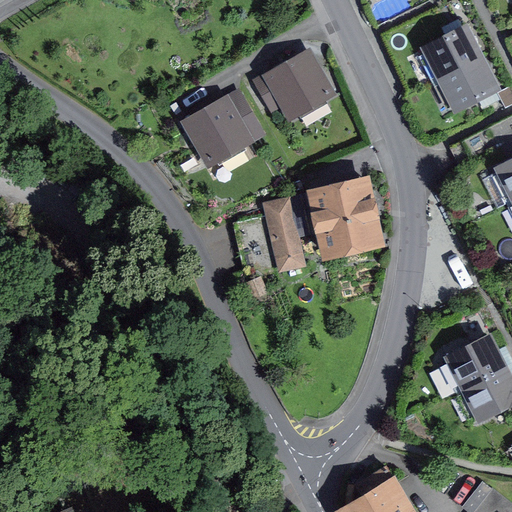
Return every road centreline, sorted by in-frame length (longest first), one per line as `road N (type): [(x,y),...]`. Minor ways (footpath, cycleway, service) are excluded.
road 1 (residential): [(301,470),(352,432),(384,382),(409,255),(411,204),(399,138),(337,0)]
road 2 (residential): [(0,60),(108,141),(170,209),(301,470)]
